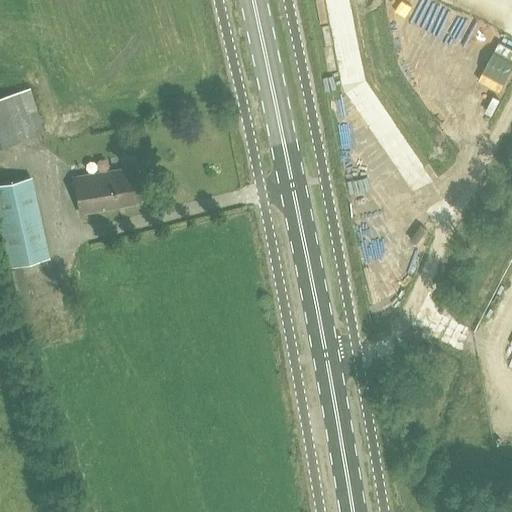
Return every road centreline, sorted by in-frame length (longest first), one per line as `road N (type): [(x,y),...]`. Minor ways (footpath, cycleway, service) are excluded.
road 1 (secondary): [(353,511),(252,0)]
road 2 (track): [(328,360),(361,357),(402,319),(511,106)]
